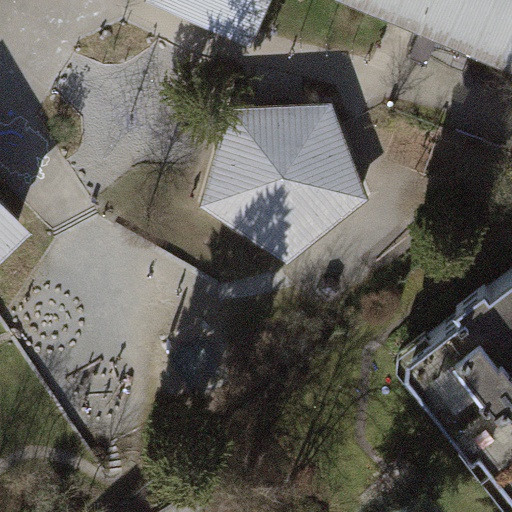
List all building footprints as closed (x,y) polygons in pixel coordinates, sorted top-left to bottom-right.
[(183,0),(240,24),(250,0),(183,0)] [(511,0),(407,0),(511,44),(511,0)] [(233,106),(209,198),(288,250),(361,191),(329,102),(233,106)] [(0,240),(22,220),(0,196),(0,240)] [(475,426),(496,454),(511,441),(511,265),(489,282),(483,274),(451,298),(459,308),(411,343),(455,402),(442,412),(460,437),(475,426)] [(511,441),(496,454),(511,476),(511,441)]
